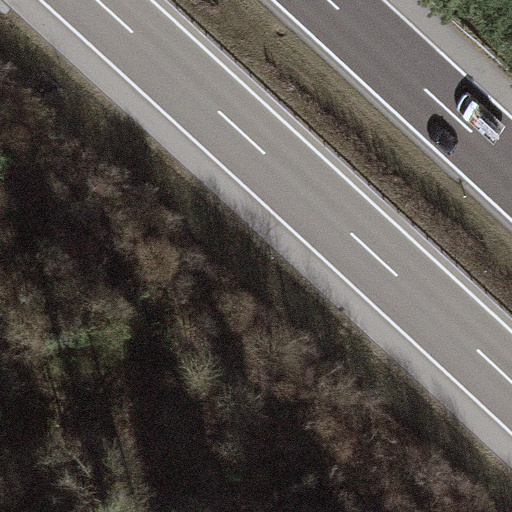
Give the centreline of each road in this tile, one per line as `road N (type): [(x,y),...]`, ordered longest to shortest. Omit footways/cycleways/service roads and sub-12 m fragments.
road 1 (motorway): [(93,0),(511,385)]
road 2 (motorway): [(511,167),(331,0)]
